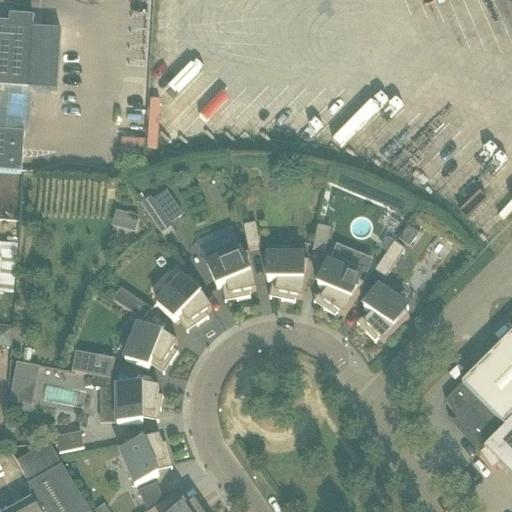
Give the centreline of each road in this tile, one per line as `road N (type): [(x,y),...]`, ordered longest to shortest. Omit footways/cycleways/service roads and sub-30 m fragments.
road 1 (residential): [(365,409),(336,367),(308,345),(277,339),(245,346),(221,365),(204,411),(208,440),(253,511)]
road 2 (unclassified): [(511,262),(365,409)]
road 3 (unclassified): [(365,409),(434,511)]
